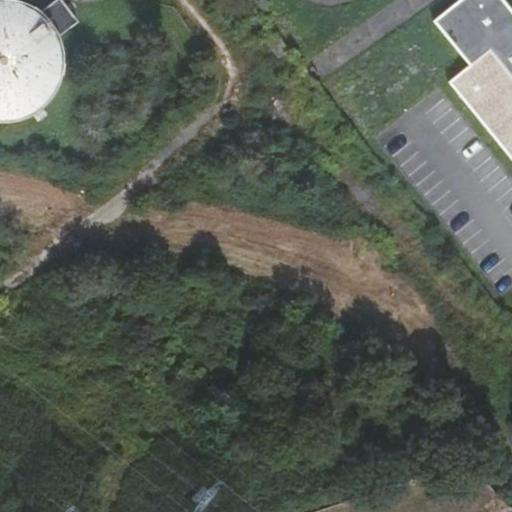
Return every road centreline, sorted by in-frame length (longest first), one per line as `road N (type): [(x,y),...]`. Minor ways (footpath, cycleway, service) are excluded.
road 1 (unclassified): [(273,105),(289,108),(491,356),(511,364)]
road 2 (unclassified): [(273,105),(132,193),(0,297)]
road 3 (track): [(196,0),(273,105)]
